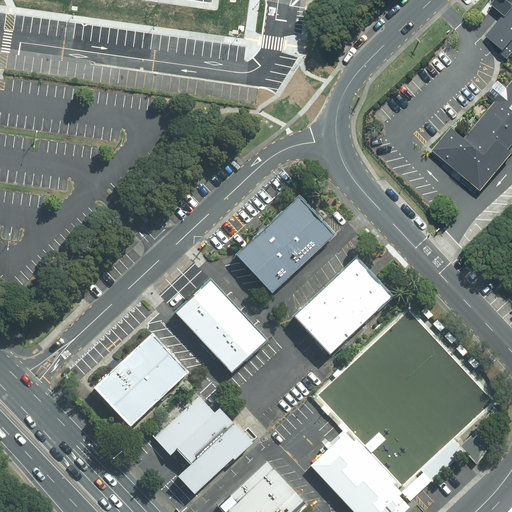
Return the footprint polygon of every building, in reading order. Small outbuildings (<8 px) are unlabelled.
[(511,1),(484,35),(511,60),(511,69),(469,121),(456,111),(423,151),(477,197),(511,156),(511,1)] [(333,232),(293,189),(231,246),(270,289),(333,232)] [(388,294),(352,255),(293,309),(329,348),(388,294)] [(263,338),(208,279),(174,310),(229,369),(263,338)] [(433,315),(426,307),(421,312),(428,320),(433,315)] [(445,327),(437,319),(433,324),(440,332),(445,327)] [(186,367),(150,329),(88,386),(123,425),(186,367)] [(456,340),(449,332),(444,336),(452,344),(456,340)] [(468,352),(460,344),(456,349),(463,357),(468,352)] [(479,365),(471,357),(467,361),(474,369),(479,365)] [(245,436),(197,384),(141,435),(190,487),(245,436)] [(332,411),(325,403),(320,408),(328,416),(332,411)] [(349,430),(342,422),(338,425),(346,433),(349,430)] [(423,474),(403,492),(411,501),(414,498),(465,451),(477,464),(483,458),(490,440),(479,427),(460,445),(455,439),(420,472),(423,474)] [(358,439),(356,441),(346,431),(343,433),(310,464),(355,511),(403,511),(405,510),(410,506),(399,495),(402,492),(393,483),(397,480),(358,439)] [(292,511),(303,503),(265,461),(222,501),(231,511),(292,511)]
